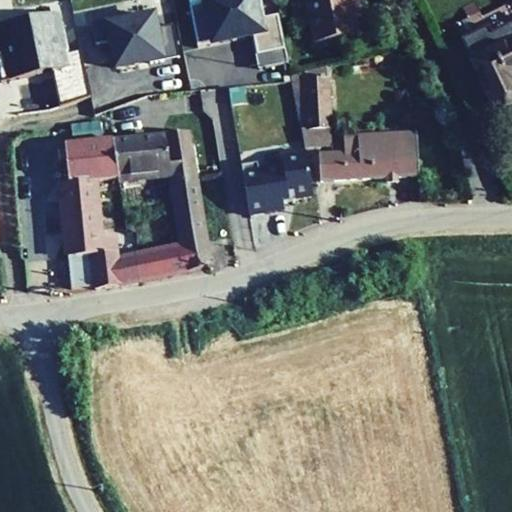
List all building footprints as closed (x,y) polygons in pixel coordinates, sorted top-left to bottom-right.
[(44,119),(50,137),(145,97),(108,0),(71,0),(31,17),(44,50),(21,58),(27,73),(44,119)] [(303,0),(304,0),(314,51),(356,42),(347,0),(297,0),(298,2),(303,0)] [(459,44),(497,118),(511,110),(511,27),(490,39),(485,31),(459,44)] [(7,81),(25,129),(44,119),(27,73),(7,81)] [(288,79),(299,137),(328,133),(327,73),(288,79)] [(299,137),(302,154),(329,151),(328,133),(299,137)] [(186,135),(62,150),(66,189),(57,188),(69,293),(93,291),(94,295),(112,293),(188,269),(186,135)] [(317,188),(415,182),(414,141),(345,144),(345,158),(316,158),(317,188)]
